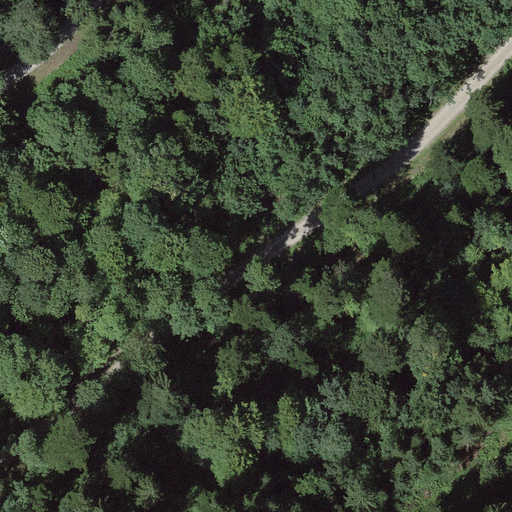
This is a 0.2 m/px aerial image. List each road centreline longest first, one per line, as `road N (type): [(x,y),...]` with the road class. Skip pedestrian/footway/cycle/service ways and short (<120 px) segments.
road 1 (track): [(0,453),(426,142),(511,44)]
road 2 (track): [(90,0),(58,39),(0,80)]
